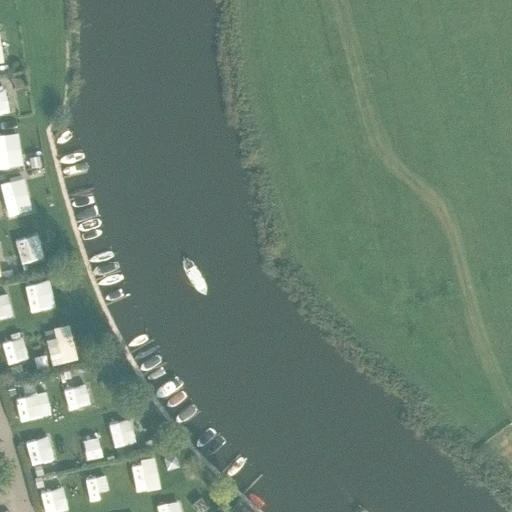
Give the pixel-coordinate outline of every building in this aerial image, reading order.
[(0,114),(7,113),(3,86),(17,84),(16,73),(0,75),(0,114)] [(0,165),(16,163),(12,131),(0,132),(0,165)] [(0,214),(22,211),(18,182),(0,184),(0,214)] [(16,267),(37,260),(30,234),(8,241),(16,267)] [(42,283),(20,285),(23,312),(45,310),(42,283)] [(65,326),(46,328),(47,341),(41,341),(44,365),(69,362),(65,326)] [(14,336),(0,339),(0,362),(1,366),(19,362),(14,336)] [(53,374),(55,386),(78,383),(76,371),(53,374)] [(12,395),(33,390),(32,383),(10,387),(12,395)] [(80,385),(58,388),(61,411),(83,409),(80,385)] [(15,423),(38,418),(31,393),(9,398),(15,423)] [(124,418),(101,424),(108,448),(131,442),(124,418)] [(90,432),(69,433),(70,459),(91,457),(90,432)] [(18,442),(25,467),(48,461),(41,436),(18,442)] [(79,471),(82,483),(113,477),(110,464),(79,471)] [(129,491),(151,486),(147,465),(125,469),(129,491)] [(34,492),(37,511),(60,511),(55,488),(34,492)] [(149,506),(150,511),(174,511),(171,499),(149,506)]
